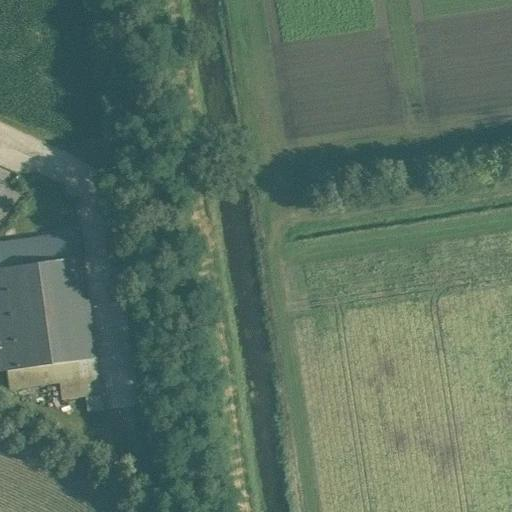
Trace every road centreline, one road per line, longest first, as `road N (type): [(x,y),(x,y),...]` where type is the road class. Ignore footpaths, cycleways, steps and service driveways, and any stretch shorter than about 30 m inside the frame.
road 1 (track): [(171,0),(252,511)]
road 2 (track): [(511,192),(334,218)]
